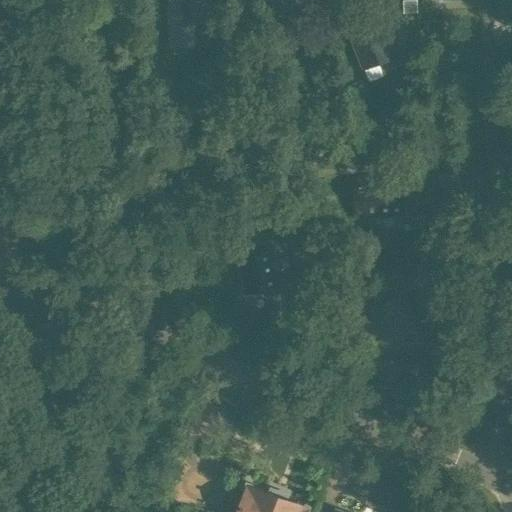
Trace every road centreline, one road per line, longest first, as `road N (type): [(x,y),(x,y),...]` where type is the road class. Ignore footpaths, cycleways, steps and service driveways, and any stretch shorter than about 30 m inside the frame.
road 1 (unclassified): [(483,471),(93,314),(65,311),(26,325)]
road 2 (unclassified): [(483,471),(503,424),(486,0)]
road 3 (tertiary): [(92,511),(26,325)]
road 4 (tertiary): [(2,186),(0,0)]
road 5 (tertiary): [(26,325),(8,265),(2,186)]
